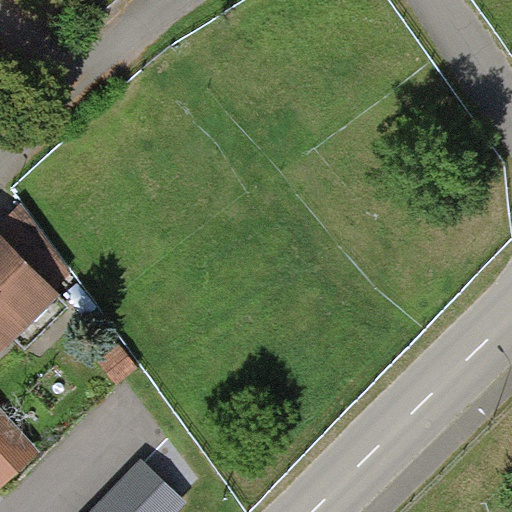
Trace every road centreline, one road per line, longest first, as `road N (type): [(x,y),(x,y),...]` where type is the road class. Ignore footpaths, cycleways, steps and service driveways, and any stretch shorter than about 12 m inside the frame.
road 1 (tertiary): [(317,511),(511,314)]
road 2 (residential): [(164,0),(0,153)]
road 3 (residential): [(511,111),(470,62),(437,0)]
